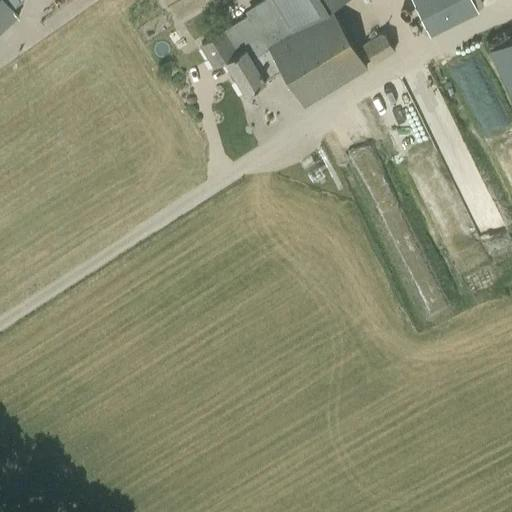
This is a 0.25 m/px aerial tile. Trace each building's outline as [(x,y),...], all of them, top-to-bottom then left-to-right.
[(0,0),(0,32),(18,15),(3,0),(0,0)] [(236,21),(200,42),(207,53),(216,48),(222,59),(223,59),(244,92),(264,80),(262,77),(280,66),(303,104),(366,66),(329,6),(338,0),(263,0),(249,8),(246,14),(236,21)] [(479,14),(472,0),(411,0),(429,36),(479,14)] [(394,50),(383,31),(362,44),(374,62),(394,50)] [(511,37),(486,50),(511,102),(511,37)]
